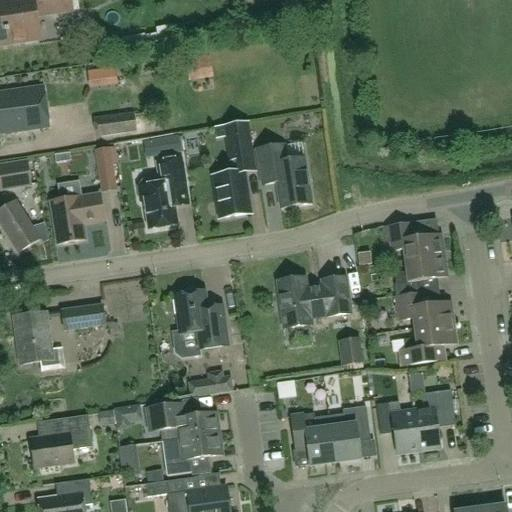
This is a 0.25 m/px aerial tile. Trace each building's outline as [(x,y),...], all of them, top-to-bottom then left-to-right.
[(0,42),(7,41),(7,44),(38,39),(35,16),(71,10),(69,0),(16,0),(18,9),(8,11),(7,8),(0,9),(0,42)] [(144,36),(124,39),(127,55),(147,51),(144,36)] [(209,56),(185,59),(189,81),(213,77),(209,56)] [(92,74),(93,88),(121,86),(120,72),(92,74)] [(0,92),(0,133),(49,127),(43,86),(0,92)] [(134,113),(94,119),(96,138),(136,133),(134,113)] [(231,161),(254,158),(248,124),(226,127),(231,161)] [(179,138),(159,142),(161,157),(181,154),(179,138)] [(285,146),(258,150),(264,185),(278,183),(282,209),(313,204),(305,159),(287,161),(285,146)] [(94,151),(101,193),(117,191),(112,164),(117,163),(114,147),(94,151)] [(256,171),(254,158),(231,161),(233,174),(214,177),(221,219),(251,214),(245,173),(256,171)] [(160,184),(138,187),(140,201),(145,204),(149,230),(179,226),(176,207),(190,205),(183,159),(157,163),(160,184)] [(0,190),(31,186),(27,162),(0,166),(0,190)] [(82,224),(104,220),(100,196),(82,198),(82,197),(51,202),(58,245),(85,240),(82,224)] [(40,240),(16,201),(0,211),(0,224),(18,253),(40,240)] [(382,227),(382,228),(385,244),(389,243),(390,252),(404,250),(406,263),(445,257),(442,236),(412,240),(410,223),(382,227)] [(448,279),(445,257),(406,263),(407,273),(395,275),(396,284),(393,285),(395,297),(395,299),(419,295),(417,283),(448,279)] [(306,278),(278,282),(285,330),(313,327),(312,319),(327,317),(328,319),(351,315),(346,278),(323,282),(323,287),(307,289),(306,278)] [(199,351),(228,347),(222,307),(207,309),(205,292),(176,296),(181,334),(174,335),(176,353),(183,359),(200,357),(199,351)] [(421,308),(419,295),(395,299),(398,323),(414,321),(415,330),(454,325),(451,303),(421,308)] [(102,307),(62,312),(65,332),(105,326),(102,307)] [(62,348),(52,350),(50,334),(49,334),(47,315),(17,319),(20,338),(16,338),(20,365),(39,363),(41,373),(64,370),(62,348)] [(457,346),(454,325),(415,330),(416,340),(403,342),(405,353),(400,354),(402,368),(446,362),(444,348),(457,346)] [(340,343),(343,367),(363,364),(359,340),(340,343)] [(218,375),(208,377),(210,394),(233,390),(231,379),(219,381),(218,375)] [(423,412),(413,413),(419,453),(441,450),(437,425),(455,422),(451,392),(421,396),(423,412)] [(397,456),(419,453),(413,413),(401,415),(400,404),(377,407),(381,437),(394,435),(397,456)] [(162,431),(163,443),(179,441),(219,436),(216,414),(181,419),(179,406),(147,410),(150,433),(162,431)] [(344,416),(330,418),(336,465),(361,461),(359,444),(371,442),(366,409),(343,412),(344,416)] [(116,425),(116,423),(114,410),(97,413),(100,428),(116,425)] [(310,468),(336,465),(330,418),(316,420),(315,415),(291,419),(296,452),(308,451),(310,468)] [(30,441),(34,469),(74,464),(72,452),(93,449),(88,417),(57,421),(59,437),(30,441)] [(179,441),(163,443),(168,478),(192,475),(190,461),(222,457),(219,436),(179,441)] [(230,511),(227,489),(200,493),(198,479),(146,486),(147,499),(173,496),(175,511),(230,511)] [(84,511),(83,507),(92,506),(91,494),(89,481),(63,485),(64,497),(38,500),(40,511),(84,511)]
